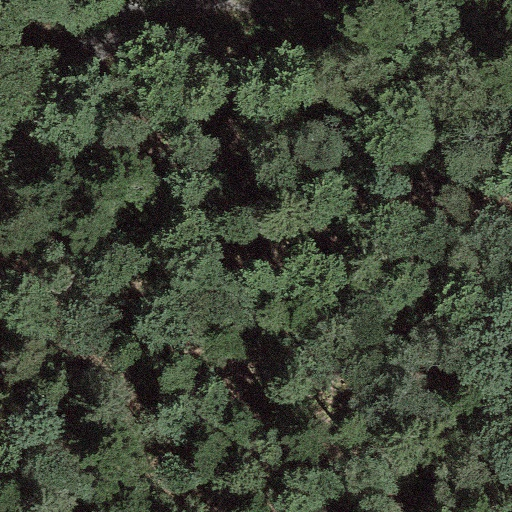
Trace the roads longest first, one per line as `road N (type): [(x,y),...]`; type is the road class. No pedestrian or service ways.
road 1 (track): [(511,44),(455,15),(164,0)]
road 2 (track): [(0,195),(46,94),(153,0)]
